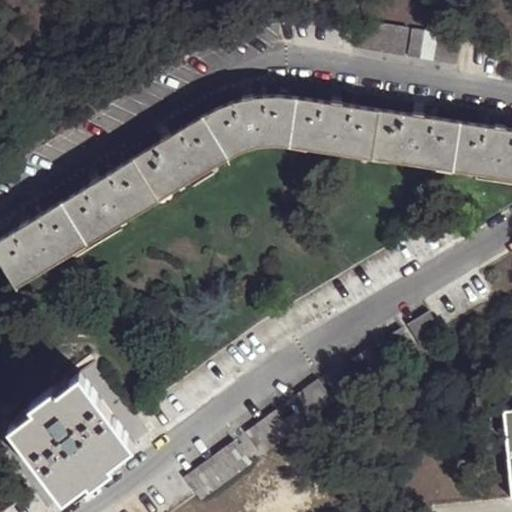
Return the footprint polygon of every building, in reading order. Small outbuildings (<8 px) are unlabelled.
[(414,34),(363,28),(360,55),(410,62),(414,34)] [(416,35),(412,62),(463,70),(467,41),(416,35)] [(234,113),(207,124),(231,167),(232,166),(253,158),(274,154),(295,154),(301,104),(287,104),(260,106),(234,113)] [(385,116),(301,104),(295,154),(379,165),(385,116)] [(465,126),(385,116),(379,165),(458,176),(465,126)] [(207,124),(136,163),(159,207),(231,167),(207,124)] [(511,132),(465,126),(458,176),(511,182),(511,132)] [(136,163),(63,204),(87,247),(159,207),(136,163)] [(87,247),(63,204),(0,237),(0,259),(16,287),(87,247)] [(428,346),(448,334),(435,311),(415,324),(428,346)] [(420,351),(406,330),(385,342),(399,363),(420,351)] [(391,369),(378,346),(356,360),(370,382),(391,369)] [(96,361),(80,372),(134,442),(149,431),(96,361)] [(363,386),(350,363),(328,377),(342,400),(363,386)] [(27,398),(31,403),(52,386),(52,384),(56,381),(52,377),(48,380),(39,369),(10,391),(19,404),(27,398)] [(52,386),(31,403),(34,407),(11,424),(64,494),(88,476),(92,480),(113,464),(110,460),(134,442),(80,372),(56,390),(52,386)] [(337,402),(321,380),(290,402),(306,424),(337,402)] [(294,432),(279,410),(247,432),(263,454),(294,432)] [(64,494),(11,424),(0,432),(0,439),(50,505),(64,494)] [(252,462),(236,440),(184,476),(200,499),(252,462)]
